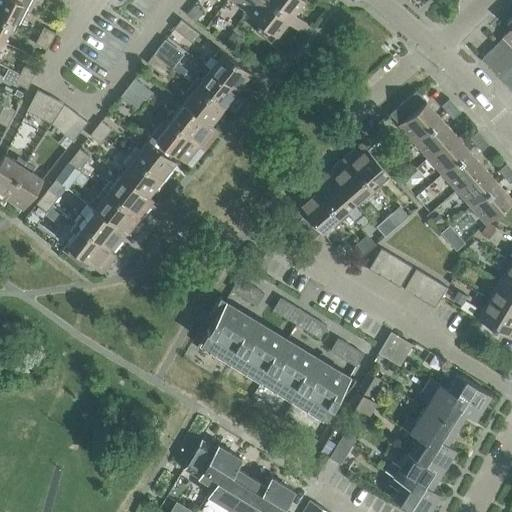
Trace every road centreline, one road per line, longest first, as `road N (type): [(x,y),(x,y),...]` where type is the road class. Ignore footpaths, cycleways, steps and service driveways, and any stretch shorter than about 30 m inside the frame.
road 1 (residential): [(511,391),(396,310),(271,244)]
road 2 (residential): [(95,0),(49,73),(84,105),(97,102),(169,6)]
